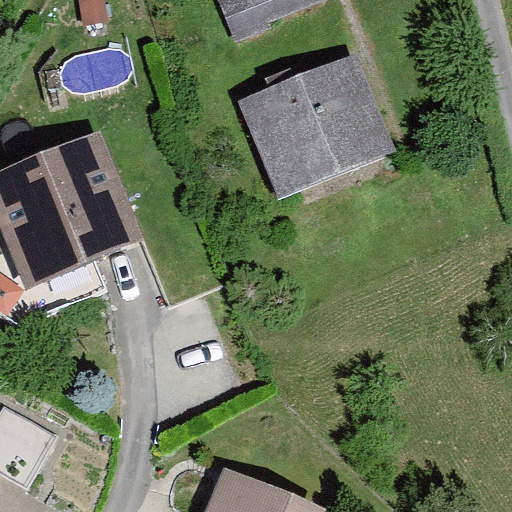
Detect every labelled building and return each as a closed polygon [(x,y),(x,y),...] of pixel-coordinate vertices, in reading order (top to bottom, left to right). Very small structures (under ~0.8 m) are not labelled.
[(110,26),(105,0),(95,0),(80,3),(84,30),(110,26)] [(229,0),(216,6),(233,49),(273,33),(270,26),(328,2),(327,0),(229,0)] [(356,61),(241,107),(281,208),(397,161),(356,61)] [(100,141),(0,180),(0,232),(27,298),(144,252),(100,141)] [(25,296),(0,276),(0,316),(6,321),(25,296)] [(311,511),(222,478),(208,511),(311,511)]
